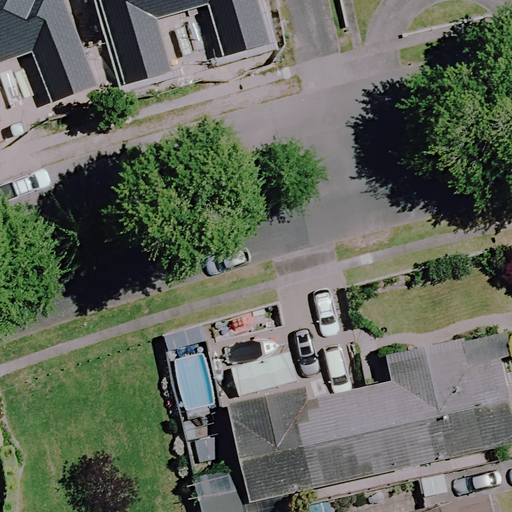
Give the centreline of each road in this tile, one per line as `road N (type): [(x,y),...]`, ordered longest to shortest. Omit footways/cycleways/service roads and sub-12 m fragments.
road 1 (residential): [(374,208),(0,330)]
road 2 (residential): [(0,208),(349,104)]
road 3 (residential): [(349,104),(511,66)]
road 4 (residential): [(511,177),(374,208)]
